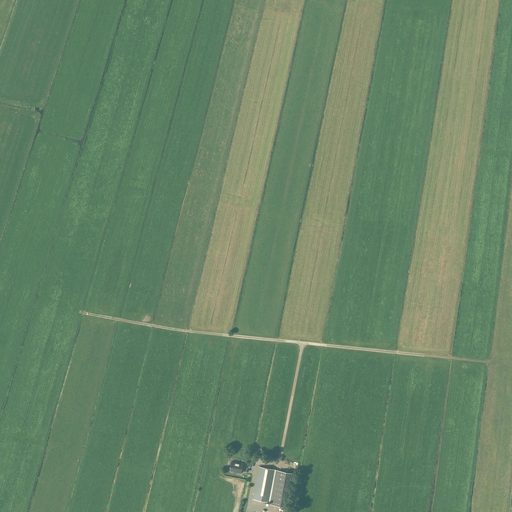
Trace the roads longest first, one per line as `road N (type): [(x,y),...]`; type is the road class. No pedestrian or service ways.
road 1 (track): [(80,312),(491,362)]
road 2 (track): [(302,343),(278,465),(257,461)]
